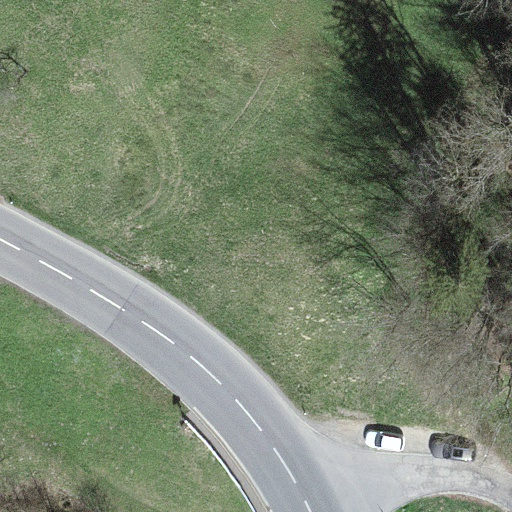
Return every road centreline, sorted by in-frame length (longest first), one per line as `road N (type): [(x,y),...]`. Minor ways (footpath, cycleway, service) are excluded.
road 1 (tertiary): [(313,511),(280,455),(189,355),(114,301),(0,241)]
road 2 (track): [(309,502),(358,480),(438,472),(511,485)]
